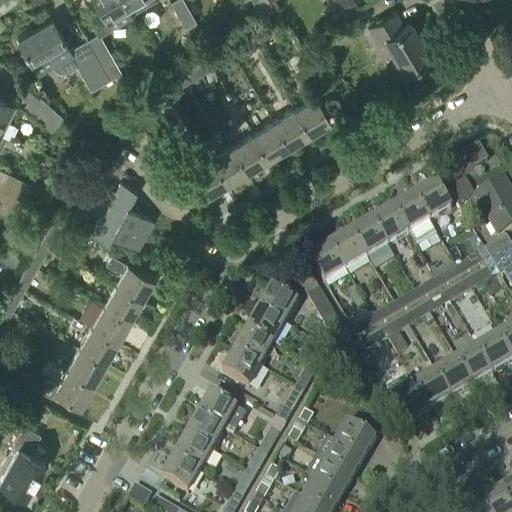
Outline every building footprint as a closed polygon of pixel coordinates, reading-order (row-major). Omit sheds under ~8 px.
[(104,14),(92,21),(100,34),(113,27),(111,24),(131,13),(124,0),(89,0),(93,6),(98,3),(104,14)] [(124,0),(131,13),(153,0),(124,0)] [(185,29),(196,22),(182,0),(174,0),(170,3),(185,29)] [(251,0),(262,17),(274,10),(268,0),(251,0)] [(404,26),(396,12),(369,28),(377,43),(385,39),(394,55),(420,40),(410,23),(404,26)] [(71,49),(70,48),(53,18),(18,38),(24,48),(23,48),(26,52),(27,51),(40,73),(53,65),(57,68),(61,70),(66,71),(70,69),(78,65),(92,89),(109,79),(87,40),(71,49)] [(272,33),(267,24),(248,35),(254,44),(272,33)] [(228,47),(233,57),(250,47),(254,44),(248,35),(228,47)] [(97,54),(89,39),(87,40),(109,79),(122,72),(108,47),(97,54)] [(433,66),(428,57),(430,57),(420,40),(394,55),(404,72),(414,66),(419,74),(433,66)] [(212,69),(233,57),(228,47),(207,60),(212,69)] [(192,81),(212,69),(207,60),(186,72),(192,81)] [(171,93),(192,81),(186,72),(165,84),(171,93)] [(50,131),(62,117),(22,83),(14,100),(50,131)] [(149,106),(171,93),(165,84),(144,97),(149,106)] [(0,132),(5,135),(12,121),(5,118),(13,102),(0,95),(0,132)] [(308,134),(330,121),(314,95),(292,108),(308,134)] [(288,146),(308,134),(292,108),(272,120),(288,146)] [(267,159),(288,146),(272,120),(251,132),(267,159)] [(247,171),(267,159),(251,132),(230,145),(247,171)] [(484,144),(454,161),(463,177),(493,160),(484,144)] [(226,184),(247,171),(230,145),(210,157),(226,184)] [(205,197),(226,184),(210,157),(188,170),(205,197)] [(21,201),(30,184),(0,169),(0,190),(17,198),(21,201)] [(455,202),(472,193),(462,176),(446,185),(455,202)] [(93,211),(101,216),(91,234),(107,243),(111,235),(137,249),(153,221),(126,206),(135,191),(119,183),(114,191),(106,187),(93,211)] [(497,239),(511,230),(511,203),(509,198),(511,197),(503,183),(475,199),(497,239)] [(429,224),(450,211),(435,185),(414,198),(429,224)] [(0,204),(11,210),(17,198),(0,190),(0,204)] [(415,246),(434,234),(428,224),(429,224),(414,198),(393,210),(408,236),(409,236),(415,246)] [(387,249),(408,236),(393,210),(372,223),(387,249)] [(53,221),(40,243),(50,248),(62,227),(53,221)] [(366,261),(387,249),(372,223),(351,235),(366,261)] [(346,273),(366,261),(351,235),(330,247),(346,273)] [(502,258),(511,251),(511,250),(505,239),(484,252),(491,264),(502,258)] [(37,269),(50,248),(40,243),(28,264),(37,269)] [(324,286),(346,273),(330,247),(309,260),(324,286)] [(511,251),(502,258),(491,264),(500,279),(503,276),(511,291),(511,251)] [(152,279),(126,264),(110,254),(104,264),(113,269),(113,268),(121,272),(114,285),(140,300),(152,279)] [(460,277),(482,265),(477,257),(456,269),(460,277)] [(25,290),(37,269),(28,264),(16,285),(25,290)] [(440,290),(460,277),(456,269),(435,282),(440,290)] [(469,292),(491,279),(486,271),(464,284),(469,292)] [(419,302),(440,290),(435,282),(414,294),(419,302)] [(448,305),(469,292),(464,284),(443,296),(448,305)] [(13,311),(25,290),(16,285),(4,306),(13,311)] [(128,321),(140,300),(114,285),(102,306),(128,321)] [(284,328),(297,306),(271,291),(258,313),(284,328)] [(318,291),(307,297),(328,332),(337,337),(341,331),(318,291)] [(398,314),(419,302),(414,294),(393,307),(398,314)] [(428,317),(448,305),(443,296),(423,309),(428,317)] [(36,325),(13,311),(4,306),(0,312),(0,331),(1,332),(10,316),(33,330),(36,325)] [(116,342),(128,321),(102,306),(89,327),(116,342)] [(377,327),(398,314),(393,307),(373,319),(377,327)] [(407,330),(428,317),(423,309),(402,321),(407,330)] [(272,349),(284,328),(258,313),(246,334),(272,349)] [(356,340),(377,327),(373,319),(351,332),(356,340)] [(398,335),(407,330),(402,321),(379,335),(382,339),(385,338),(387,342),(391,339),(398,335)] [(104,363),(116,342),(89,327),(77,348),(104,363)] [(511,364),(511,363),(511,328),(496,338),(511,364)] [(328,353),(337,337),(328,332),(319,348),(328,353)] [(260,370),(272,349),(246,334),(234,355),(260,370)] [(382,339),(379,335),(360,346),(365,355),(387,342),(385,338),(382,339)] [(391,339),(387,342),(395,356),(407,349),(398,335),(391,339)] [(491,376),(511,364),(496,338),(475,350),(491,376)] [(91,386),(104,363),(77,348),(65,369),(66,369),(64,371),(91,386)] [(316,373),(328,353),(319,348),(307,368),(316,373)] [(343,368),(354,362),(355,361),(348,350),(336,357),(343,368)] [(470,389),(491,376),(475,350),(455,363),(470,389)] [(248,390),(260,370),(234,355),(222,376),(248,390)] [(449,401),(470,389),(455,363),(434,375),(449,401)] [(303,395),(316,373),(307,368),(295,390),(303,395)] [(91,386),(64,371),(66,369),(65,369),(56,384),(45,377),(38,390),(50,397),(54,391),(79,405),(91,386)] [(26,387),(30,380),(18,372),(13,380),(26,387)] [(427,414),(449,401),(434,375),(411,388),(427,414)] [(407,426),(427,414),(411,388),(391,400),(407,426)] [(292,415),(303,395),(295,390),(283,410),(292,415)] [(18,398),(7,392),(1,404),(11,410),(18,398)] [(31,425),(43,404),(26,393),(13,415),(31,425)] [(210,396),(198,418),(224,432),(234,438),(246,416),(210,396)] [(307,428),(313,418),(304,413),(298,423),(307,428)] [(212,454),(224,432),(198,418),(185,440),(212,454)] [(296,447),(302,437),(307,428),(298,423),(287,442),(296,447)] [(365,462),(376,443),(346,426),(335,445),(365,462)] [(44,462),(28,454),(39,435),(23,427),(12,446),(17,449),(13,458),(8,455),(1,466),(6,469),(0,479),(0,481),(25,496),(44,462)] [(267,458),(280,435),(272,430),(258,453),(267,458)] [(200,475),(212,454),(185,440),(174,460),(200,475)] [(335,445),(327,440),(316,459),(354,480),(365,462),(335,445)] [(285,465),(291,455),(282,450),(276,460),(285,465)] [(254,479),(267,458),(258,453),(246,474),(254,479)] [(343,499),(354,480),(316,459),(305,477),(313,482),(343,499)] [(188,496),(200,475),(174,460),(162,481),(188,496)] [(274,485),(280,474),(272,469),(265,479),(274,485)] [(243,500),(254,479),(246,474),(234,495),(243,500)] [(322,511),(335,511),(343,499),(313,482),(303,501),(322,511)] [(511,509),(511,484),(501,491),(511,509)] [(263,503),(269,493),(261,488),(254,498),(263,503)] [(485,511),(511,511),(511,509),(501,491),(481,503),(485,511)] [(235,511),(243,500),(234,495),(224,511),(235,511)] [(322,511),(303,501),(294,496),(285,511),(322,511)] [(158,511),(175,511),(176,511),(155,499),(150,507),(158,511)] [(485,511),(481,503),(465,511),(485,511)]
